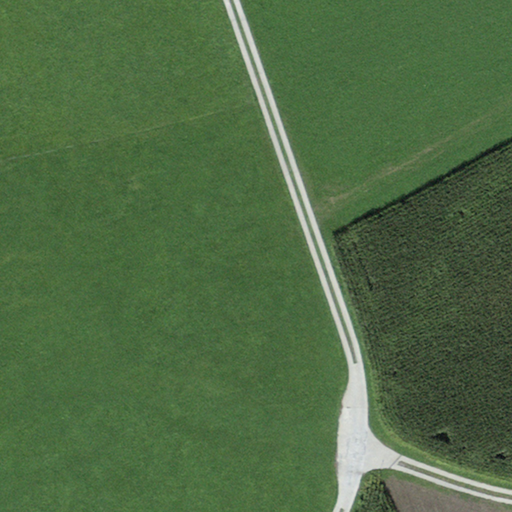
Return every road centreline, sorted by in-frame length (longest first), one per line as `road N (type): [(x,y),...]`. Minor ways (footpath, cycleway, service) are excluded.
road 1 (track): [(226,0),(350,364),(357,450)]
road 2 (track): [(357,450),(511,497)]
